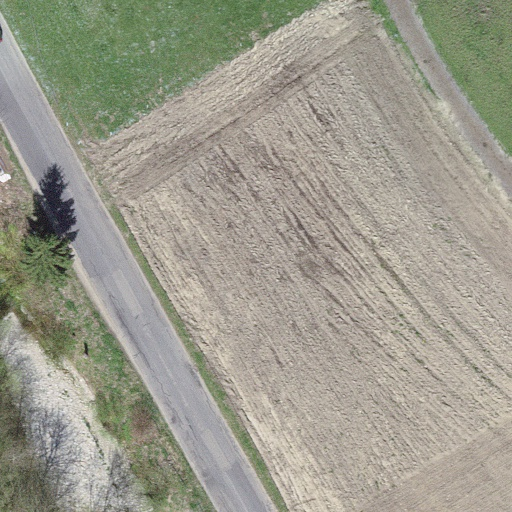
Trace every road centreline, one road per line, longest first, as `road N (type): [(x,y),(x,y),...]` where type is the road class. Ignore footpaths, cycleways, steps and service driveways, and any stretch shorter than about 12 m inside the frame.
road 1 (unclassified): [(0,70),(245,511)]
road 2 (track): [(397,0),(511,174)]
